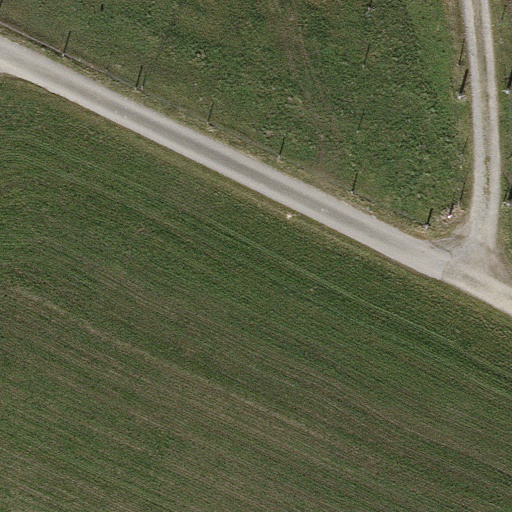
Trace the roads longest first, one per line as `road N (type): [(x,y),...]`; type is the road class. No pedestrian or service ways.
road 1 (track): [(0,62),(466,277)]
road 2 (track): [(466,277),(489,193),(474,0)]
